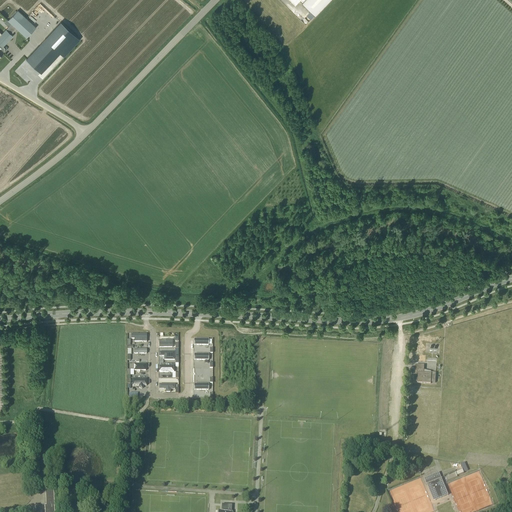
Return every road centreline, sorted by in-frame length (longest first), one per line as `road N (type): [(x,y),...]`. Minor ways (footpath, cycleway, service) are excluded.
road 1 (secondary): [(511,278),(397,318),(197,313)]
road 2 (residential): [(197,313),(186,392),(156,396),(145,312)]
road 3 (unclassified): [(86,132),(215,0)]
road 4 (secondary): [(145,312),(0,320)]
